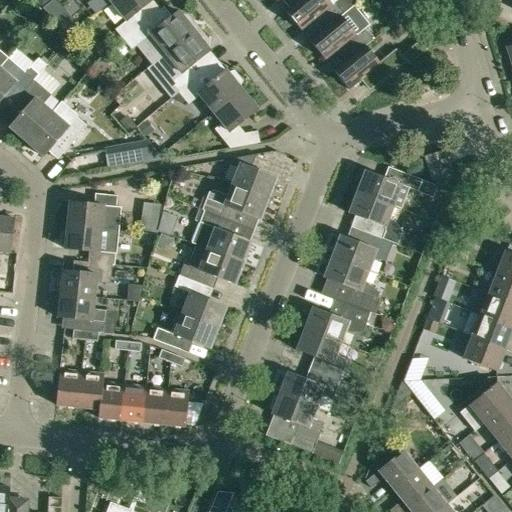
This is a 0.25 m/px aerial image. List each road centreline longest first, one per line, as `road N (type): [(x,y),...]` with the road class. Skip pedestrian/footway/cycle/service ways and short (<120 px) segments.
road 1 (residential): [(333,139),(208,457),(78,442)]
road 2 (residential): [(16,433),(39,212),(37,193),(0,159)]
road 3 (residential): [(333,139),(216,0)]
road 4 (unclassified): [(333,139),(478,101)]
